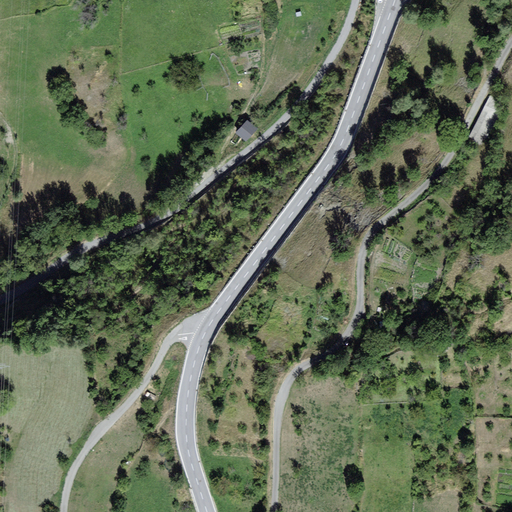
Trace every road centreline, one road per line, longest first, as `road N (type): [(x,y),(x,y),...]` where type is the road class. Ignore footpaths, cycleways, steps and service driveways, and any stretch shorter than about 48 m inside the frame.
road 1 (unclassified): [(277,511),(279,427),(291,381),(344,344),(359,323),(365,250),(375,232),(441,175),(511,49)]
road 2 (unclassified): [(359,0),(347,40),(283,128),(175,214),(91,249),(0,303)]
road 3 (tertiary): [(399,0),(347,143),(207,334)]
road 4 (unclassified): [(207,334),(184,333),(162,356),(84,459),(68,511)]
road 5 (tertiary): [(207,334),(188,419),(208,511)]
